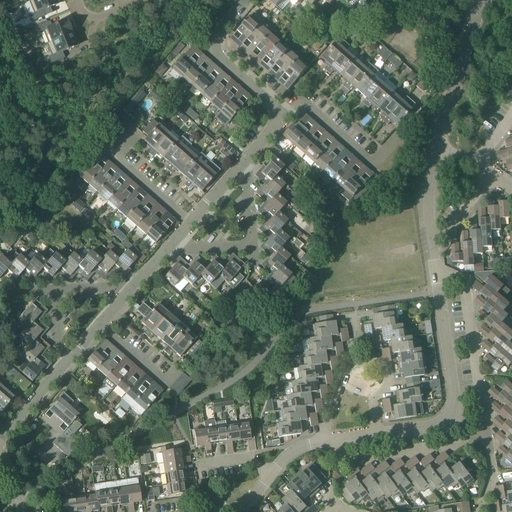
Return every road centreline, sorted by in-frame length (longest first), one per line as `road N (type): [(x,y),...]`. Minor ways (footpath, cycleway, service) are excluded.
road 1 (residential): [(437,292),(454,404),(448,418),(349,437),(339,446)]
road 2 (residential): [(486,437),(462,284),(435,274)]
road 3 (residential): [(402,138),(375,168),(299,103),(284,115)]
road 4 (residential): [(284,115),(215,52),(213,38),(246,0)]
road 5 (unclassified): [(480,0),(436,151)]
road 6 (residential): [(339,446),(352,457),(486,437)]
road 7 (residential): [(193,224),(109,152),(129,128)]
road 8 (residential): [(320,441),(356,330),(354,312)]
road 9 (unclassified): [(436,151),(427,204),(435,274)]
